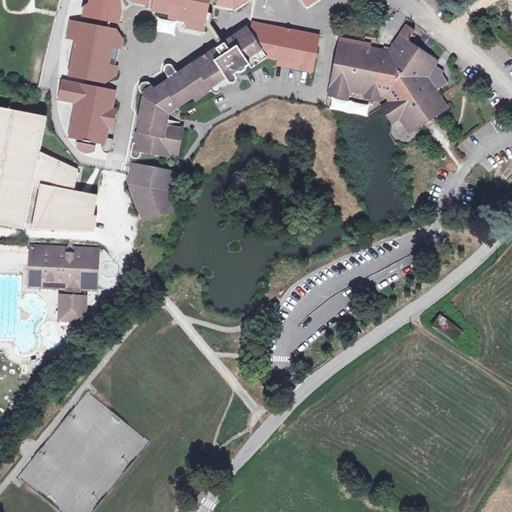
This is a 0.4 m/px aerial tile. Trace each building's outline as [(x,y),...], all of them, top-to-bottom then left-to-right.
[(83,16),(107,21),(119,23),(122,9),(133,2),(147,4),(147,0),(95,0),(96,0),(95,0),(91,0),(90,4),(85,7),(83,16)] [(204,31),(210,0),(154,0),(154,3),(156,3),(155,9),(170,12),(169,19),(187,22),(186,28),(204,31)] [(70,29),(80,22),(71,21),(70,29)] [(115,29),(100,26),(80,22),(70,29),(68,39),(76,41),(70,76),(105,83),(115,76),(117,66),(115,66),(104,64),(108,47),(118,49),(121,49),(123,40),(115,29)] [(259,36),(261,25),(252,23),(252,25),(232,38),(235,42),(250,32),(252,36),(255,39),(259,36)] [(237,74),(249,66),(252,69),(268,58),(278,60),(277,65),(295,68),(296,64),(314,68),(318,45),(309,43),(310,39),(292,35),(291,40),(283,38),(285,29),(261,25),(259,36),(255,39),(252,36),(250,32),(235,42),(232,38),(155,90),(151,84),(148,82),(147,82),(145,82),(143,83),(141,85),(140,87),(140,91),(142,93),(145,95),(135,144),(133,143),(132,153),(131,155),(132,157),(133,158),(135,159),(136,159),(138,159),(140,156),(141,152),(169,157),(170,153),(179,155),(184,128),(166,125),(169,113),(177,107),(178,108),(193,98),(195,101),(211,90),(213,93),(215,94),(217,94),(219,94),(220,93),(221,91),(221,89),(221,87),(228,82),(230,83),(232,84),(234,83),(236,83),(237,81),(238,79),(238,76),(237,74)] [(448,83),(443,74),(444,72),(435,66),(438,62),(408,41),(411,37),(415,40),(416,37),(412,35),(415,31),(407,25),(389,51),(339,42),(329,96),(348,100),(349,91),(365,94),(365,98),(380,101),(380,97),(386,98),(389,102),(381,107),(392,124),(400,119),(410,134),(425,124),(426,125),(429,122),(434,120),(433,119),(448,109),(436,91),(448,83)] [(320,36),(285,29),(283,38),(291,40),(292,35),(310,39),(309,43),(318,45),(320,36)] [(115,66),(118,49),(108,47),(104,64),(115,66)] [(281,68),(279,81),(301,84),(303,72),(281,68)] [(65,91),(67,82),(62,81),(58,99),(72,102),(65,91)] [(116,110),(112,109),(115,91),(67,82),(65,91),(72,102),(77,103),(70,138),(103,145),(102,148),(102,149),(103,150),(103,151),(104,152),(105,153),(107,153),(108,153),(110,153),(111,152),(111,151),(112,150),(114,139),(106,138),(108,127),(110,119),(114,120),(116,110)] [(44,116),(0,107),(0,224),(21,229),(31,182),(37,151),(44,116)] [(95,151),(96,146),(77,143),(76,148),(78,149),(80,151),(83,152),(85,153),(87,153),(90,153),(93,152),(95,151)] [(77,170),(37,151),(31,182),(41,184),(74,191),(77,170)] [(171,192),(175,171),(134,163),(130,184),(144,222),(178,209),(171,192)] [(74,191),(41,184),(33,229),(94,232),(97,216),(94,216),(97,196),(74,191)] [(97,265),(94,261),(96,258),(97,249),(31,246),(30,259),(34,259),(33,275),(39,275),(39,287),(95,290),(95,281),(93,278),(97,275),(97,265)] [(84,320),(85,297),(62,296),(61,320),(84,320)] [(441,316),(434,326),(455,341),(460,334),(462,336),(464,333),(441,316)]
